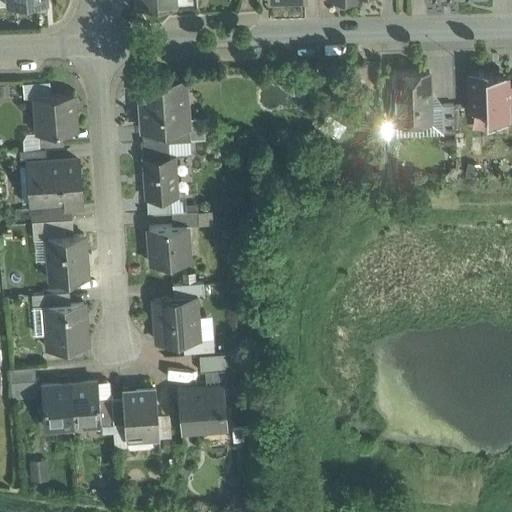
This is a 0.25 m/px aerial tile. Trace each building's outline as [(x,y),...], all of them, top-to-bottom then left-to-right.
[(487,69),(470,70),(471,112),(486,111),(486,121),(508,120),(508,108),(507,99),(511,99),(511,85),(511,84),(507,85),(507,73),(487,74),(487,69)] [(429,71),(394,72),(396,123),(430,121),(429,71)] [(185,77),(138,80),(142,129),(189,125),(185,77)] [(49,82),(23,84),(24,98),(35,97),(35,96),(50,95),(49,82)] [(50,95),(35,96),(35,97),(38,134),(76,130),(73,94),(50,95)] [(454,104),(442,104),(443,132),(455,132),(454,104)] [(189,125),(142,129),(143,141),(160,140),(167,140),(167,141),(190,139),(189,125)] [(160,140),(143,141),(144,158),(168,156),(167,141),(167,140),(160,140)] [(46,149),(19,151),(20,166),(31,165),(31,163),(47,162),(46,149)] [(168,156),(144,158),(147,197),(169,196),(177,195),(174,156),(168,156)] [(47,162),(31,163),(31,165),(34,200),(31,200),(31,202),(66,199),(66,207),(81,206),(78,160),(47,162)] [(169,196),(147,197),(148,213),(170,212),(169,196)] [(198,210),(172,212),(172,225),(187,224),(187,225),(199,224),(198,210)] [(72,219),(32,222),(33,239),(47,238),(47,237),(73,235),(72,219)] [(172,225),(149,226),(151,263),(189,261),(187,225),(187,224),(172,225)] [(73,235),(47,237),(47,238),(51,281),(87,278),(83,234),(73,235)] [(203,282),(172,284),(173,298),(195,296),(204,296),(203,282)] [(68,291),(33,294),(33,306),(45,305),(69,303),(68,291)] [(173,298),(154,299),(157,341),(198,338),(195,296),(173,298)] [(69,303),(45,305),(48,348),(87,345),(83,302),(69,303)] [(225,353),(199,354),(200,371),(226,369),(225,353)] [(35,366),(9,368),(10,381),(36,379),(35,366)] [(98,381),(70,383),(73,425),(100,423),(101,423),(99,398),(98,381)] [(70,383),(42,385),(45,427),(73,425),(70,383)] [(222,384),(179,388),(183,431),(226,428),(222,384)] [(134,393),(124,393),(124,391),(123,391),(125,423),(126,438),(144,436),(144,432),(158,431),(158,436),(159,436),(156,389),(134,390),(134,393)] [(123,396),(111,397),(113,424),(125,423),(123,396)] [(111,397),(99,398),(101,423),(100,423),(100,425),(113,424),(111,397)]
